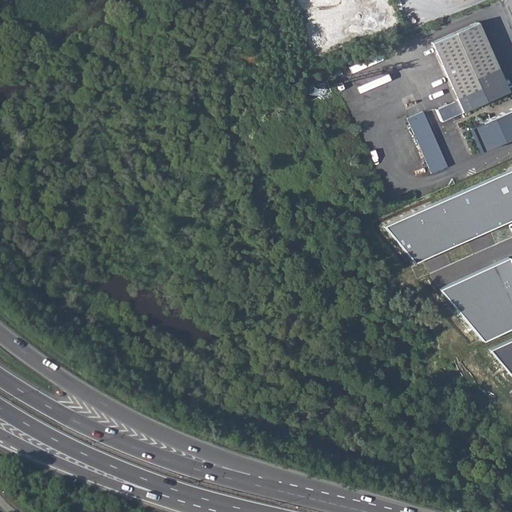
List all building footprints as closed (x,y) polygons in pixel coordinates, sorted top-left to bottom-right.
[(429,42),(453,98),(500,78),(475,22),(429,42)] [(500,78),(453,98),(460,112),(507,92),(500,78)] [(511,106),(466,127),(477,150),(511,133),(511,106)] [(423,111),(407,119),(432,174),(448,166),(423,111)] [(511,169),(382,226),(415,262),(511,220),(511,169)] [(438,289),(482,340),(511,327),(511,265),(508,257),(438,289)] [(511,339),(491,350),(511,376),(511,339)]
